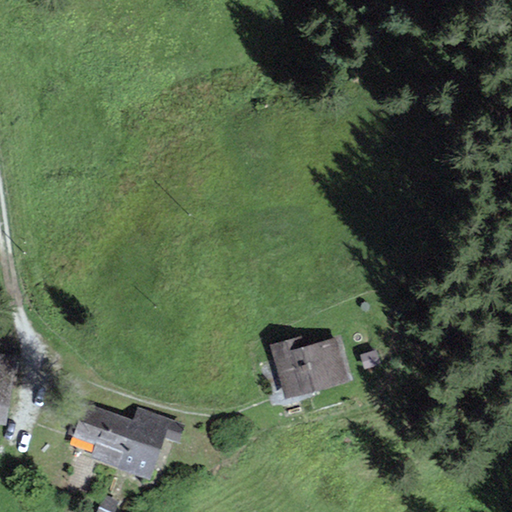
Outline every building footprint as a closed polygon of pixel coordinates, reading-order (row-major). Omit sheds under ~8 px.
[(339,352),(336,342),(277,358),(286,390),(336,376),(330,355),(339,352)] [(11,359),(8,359),(10,346),(0,344),(0,407),(1,402),(4,403),(11,359)] [(76,402),(66,431),(96,442),(92,454),(143,472),(158,432),(133,423),(76,402)] [(176,424),(137,410),(133,423),(158,432),(172,437),(176,424)] [(111,511),(116,500),(100,494),(93,511),(111,511)]
